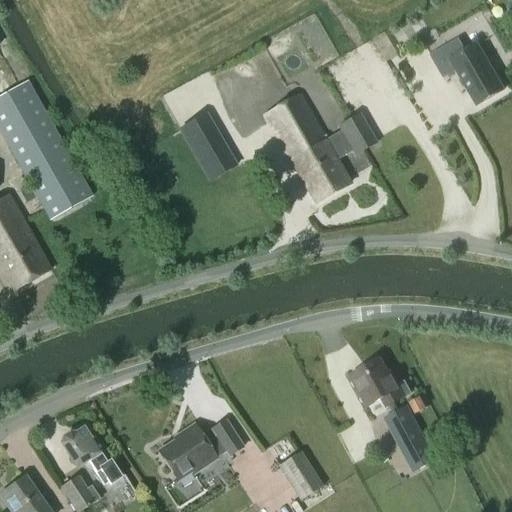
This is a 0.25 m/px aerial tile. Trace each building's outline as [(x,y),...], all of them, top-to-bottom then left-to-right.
[(206,0),(117,0),(159,95),(96,116),(110,147),(169,126),(162,116),(183,107),(194,71),(233,55),(206,0)] [(237,0),(284,79),(333,51),(303,0),(237,0)] [(465,53),(458,40),(430,56),(443,78),(455,71),(476,106),(503,90),(477,46),(465,53)] [(0,132),(50,221),(89,199),(23,83),(0,96),(0,132)] [(325,141),(300,95),(263,115),(314,204),(349,184),(336,161),(352,152),(355,157),(376,145),(360,116),(339,128),(341,132),(325,141)] [(208,182),(234,167),(205,115),(178,130),(208,182)] [(0,274),(11,294),(50,271),(7,196),(0,200),(0,274)] [(382,399),(387,407),(410,395),(404,384),(396,388),(389,374),(386,375),(379,362),(351,377),(367,407),(382,399)] [(416,414),(423,409),(418,400),(410,404),(416,414)] [(429,440),(424,443),(405,408),(388,418),(417,471),(439,459),(429,440)] [(228,457),(241,449),(224,422),(211,431),(215,437),(205,443),(194,426),(177,436),(179,439),(157,453),(176,482),(190,473),(192,475),(226,453),(228,457)] [(89,442),(82,431),(77,435),(69,435),(63,439),(60,446),(76,469),(89,460),(95,469),(93,470),(104,487),(120,476),(105,454),(100,457),(99,454),(101,453),(92,439),(89,442)] [(277,468),(299,502),(321,488),(299,453),(277,468)] [(76,477),(59,488),(74,511),(80,511),(98,501),(89,487),(85,490),(76,477)] [(46,511),(43,507),(43,506),(23,478),(0,494),(0,498),(9,511),(46,511)]
